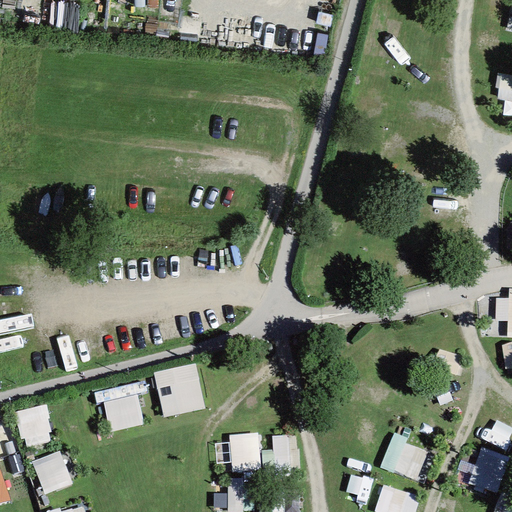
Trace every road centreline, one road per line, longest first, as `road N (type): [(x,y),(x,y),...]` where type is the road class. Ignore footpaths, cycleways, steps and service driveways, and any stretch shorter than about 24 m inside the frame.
road 1 (residential): [(355,0),(272,316)]
road 2 (residential): [(0,402),(229,342),(272,316)]
